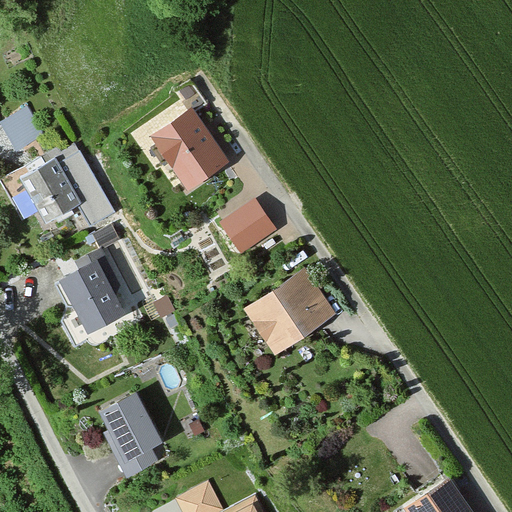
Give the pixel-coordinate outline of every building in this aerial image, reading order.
[(193,107),(155,133),(189,184),(228,158),(193,107)] [(27,108),(1,123),(16,149),(43,134),(27,108)] [(56,155),(21,174),(46,220),(80,201),(91,222),(112,210),(79,150),(60,161),(56,155)] [(256,196),(222,219),(241,248),(276,225),(256,196)] [(96,254),(61,272),(89,326),(124,308),(96,254)] [(306,267),(247,306),(275,348),(334,310),(306,267)] [(136,387),(100,405),(111,426),(105,430),(126,472),(157,457),(150,442),(161,436),(136,387)] [(202,415),(189,422),(195,433),(208,427),(202,415)] [(477,511),(450,473),(407,503),(413,511),(477,511)] [(208,481),(178,495),(185,511),(214,511),(221,509),(208,481)] [(265,511),(256,493),(224,509),(226,511),(225,511),(265,511)]
